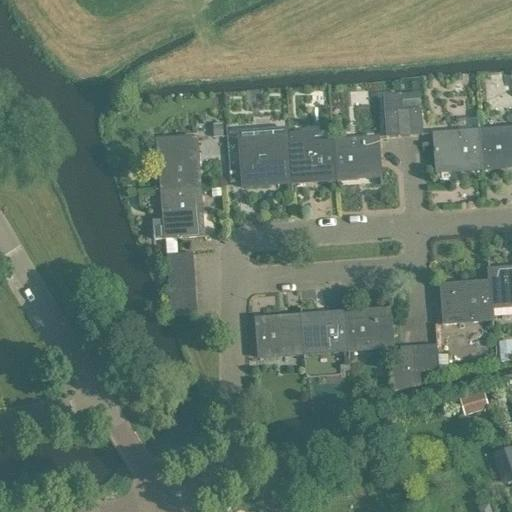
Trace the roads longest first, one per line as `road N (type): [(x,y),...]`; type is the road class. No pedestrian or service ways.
road 1 (residential): [(157,494),(219,469),(226,449),(225,278)]
road 2 (residential): [(225,278),(224,237),(410,226)]
road 3 (residential): [(225,278),(399,271),(414,259),(410,226)]
road 4 (tertiary): [(107,403),(0,232)]
